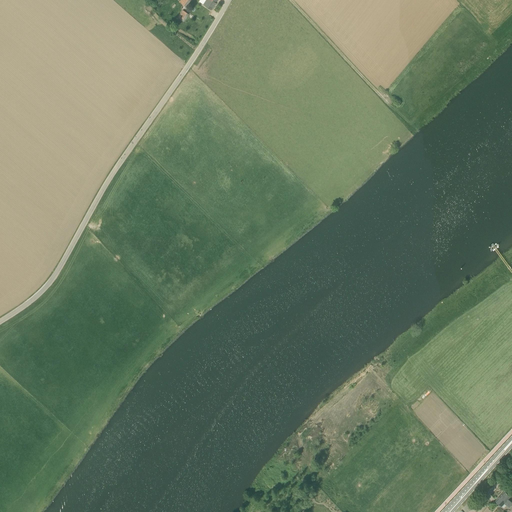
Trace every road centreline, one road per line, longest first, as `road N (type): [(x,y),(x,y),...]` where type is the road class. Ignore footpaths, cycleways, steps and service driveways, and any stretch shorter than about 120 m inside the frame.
road 1 (unclassified): [(0,321),(53,278),(115,168),(229,0)]
road 2 (track): [(384,100),(290,0)]
